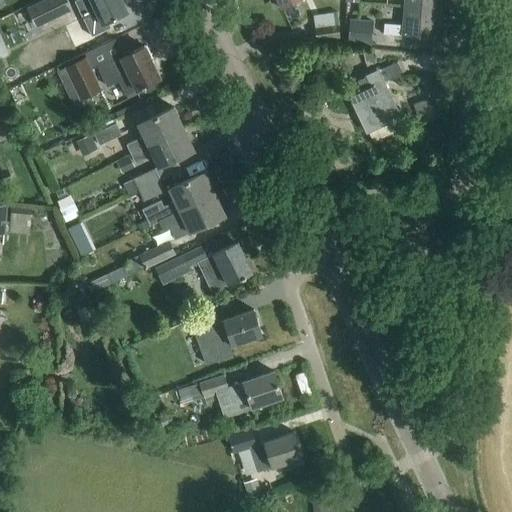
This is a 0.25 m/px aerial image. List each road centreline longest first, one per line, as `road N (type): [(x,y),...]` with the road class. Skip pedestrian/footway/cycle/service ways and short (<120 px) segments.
road 1 (secondary): [(448,511),(314,219)]
road 2 (secondary): [(314,219),(202,0)]
road 3 (residential): [(314,219),(294,248),(290,273),(340,449)]
road 4 (residential): [(464,186),(479,0)]
road 5 (residential): [(461,246),(432,257),(412,245),(409,233),(464,186)]
